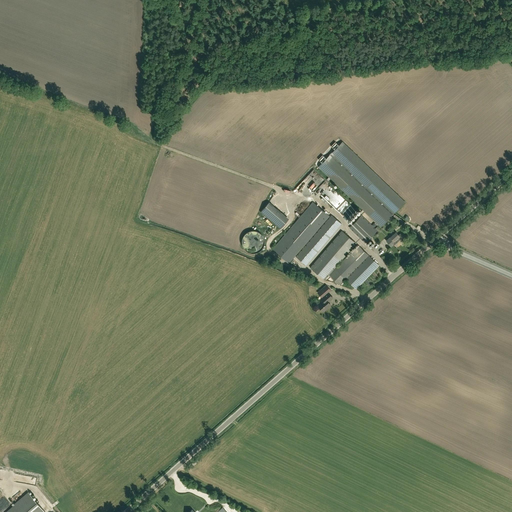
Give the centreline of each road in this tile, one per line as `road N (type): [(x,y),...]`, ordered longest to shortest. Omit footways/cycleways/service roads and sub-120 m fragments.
road 1 (unclassified): [(125,511),(511,172)]
road 2 (track): [(511,41),(492,58),(468,63),(218,88),(172,122),(164,119),(207,0)]
